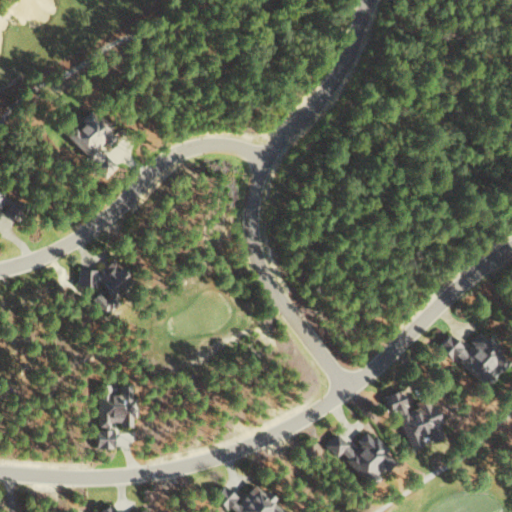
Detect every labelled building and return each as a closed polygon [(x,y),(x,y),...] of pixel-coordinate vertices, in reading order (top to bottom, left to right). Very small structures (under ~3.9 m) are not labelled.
[(61,133),(91,164),(89,166),(98,176),(117,158),(94,134),(104,125),(87,107),(61,133)] [(75,266),(75,285),(98,285),(98,290),(120,290),(120,266),(75,266)] [(101,313),(110,305),(97,290),(88,298),(101,313)] [(446,333),(433,345),(447,359),(451,355),(481,385),(506,361),(476,331),(466,341),(470,345),(464,351),(446,333)] [(94,384),(95,428),(92,428),(92,448),(109,447),(109,422),(116,421),(116,426),(130,426),(130,383),(115,383),(115,394),(106,394),(106,384),(94,384)] [(407,449),(419,444),(416,436),(424,433),(426,440),(440,435),(427,396),(411,402),(413,407),(404,410),(397,389),(381,395),(388,412),(394,410),(407,449)] [(333,432),(321,444),(334,457),(337,454),(368,486),(376,478),(374,476),(392,458),(370,436),(368,438),(363,433),(348,448),(333,432)] [(249,482),(236,498),(219,484),(208,497),(222,509),(224,507),(230,511),(279,511),(282,510),(249,482)] [(143,511),(142,509),(134,511),(112,511),(109,503),(92,510),(92,511),(143,511)]
